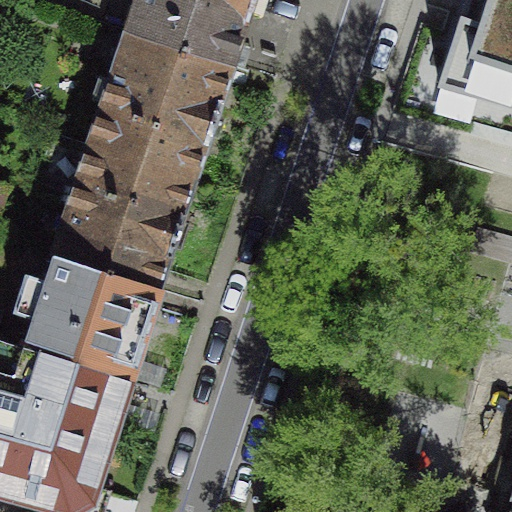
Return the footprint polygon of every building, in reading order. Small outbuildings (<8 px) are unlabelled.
[(238,69),(260,0),(142,0),(131,32),(238,69)] [(511,0),(446,0),(417,88),(511,110),(511,0)] [(131,32),(94,144),(202,179),(238,69),(131,32)] [(57,255),(165,290),(202,179),(94,144),(57,255)] [(0,225),(11,191),(0,187),(0,225)] [(135,381),(165,290),(57,255),(28,344),(135,381)] [(92,511),(135,381),(28,344),(17,377),(0,371),(0,492),(72,511),(92,511)]
